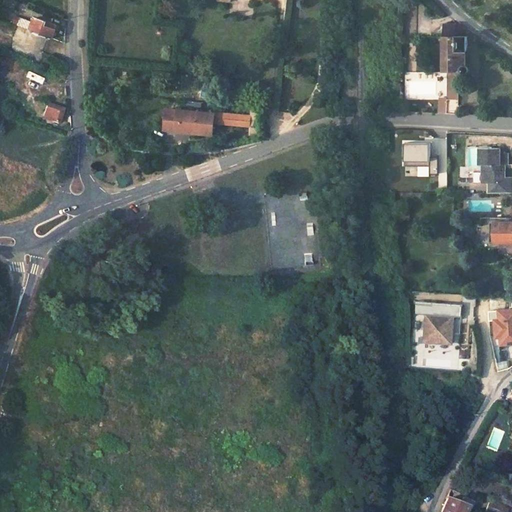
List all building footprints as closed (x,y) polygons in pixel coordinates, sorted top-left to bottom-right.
[(16,0),(4,0),(3,4),(16,9),(18,1),(16,0)] [(20,17),(17,25),(53,39),(57,25),(35,16),(33,20),(31,19),(30,21),(20,17)] [(417,19),(417,36),(432,36),(431,19),(417,19)] [(445,40),(445,71),(448,71),(459,71),(461,71),(463,73),(465,74),(467,74),(468,73),(469,71),(469,69),(469,68),(467,66),(466,66),(466,51),(468,51),(468,32),(456,24),(444,24),(444,37),(440,37),(440,40),(445,40)] [(448,71),(447,100),(459,100),(459,71),(448,71)] [(27,72),(25,78),(40,85),(43,79),(27,72)] [(447,100),(447,114),(459,115),(459,100),(447,100)] [(47,103),(43,118),(59,123),(63,109),(47,103)] [(178,110),(176,130),(213,134),(214,123),(251,127),(250,137),(259,136),(261,112),(252,111),(252,115),(215,112),(215,113),(178,110)] [(430,159),(430,144),(405,144),(404,175),(437,175),(438,159),(430,159)] [(477,182),(483,182),(484,182),(484,193),(511,193),(511,177),(505,177),(505,170),(500,170),(500,165),(505,165),(508,165),(508,153),(500,152),(500,148),(480,147),(480,164),(483,165),(483,171),(477,171),(477,182)] [(294,221),(295,237),(313,236),(312,226),(306,226),(306,220),(294,221)] [(511,222),(491,222),(491,240),(511,240),(511,222)] [(466,304),(466,325),(474,325),(474,304),(466,304)] [(511,348),(511,309),(496,310),(497,349),(511,348)] [(453,317),(426,315),(424,342),(451,344),(453,317)] [(473,358),(474,346),(459,345),(459,357),(473,358)] [(474,501),(462,497),(460,503),(467,506),(471,507),(474,501)] [(446,498),(440,511),(464,511),(467,506),(460,503),(446,498)] [(490,502),(486,511),(506,511),(507,508),(490,502)]
